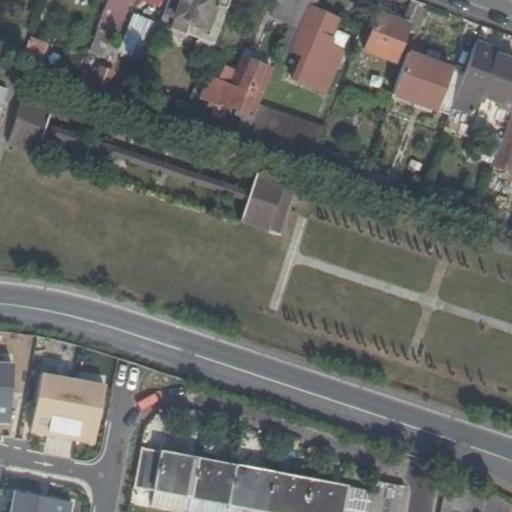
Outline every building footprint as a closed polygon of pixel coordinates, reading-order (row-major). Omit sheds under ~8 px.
[(201,45),(213,50),(231,0),(167,0),(163,12),(207,28),(201,45)] [(291,21),(298,0),(279,0),(273,16),(290,23),(291,21)] [(316,0),(298,0),(291,21),(302,26),(291,50),(320,62),(339,18),(313,7),(316,0)] [(426,5),(413,0),(405,23),(407,24),(417,28),(426,5)] [(120,7),(107,2),(97,28),(109,33),(120,7)] [(407,24),(405,23),(377,13),(363,49),(394,61),(407,24)] [(133,55),(146,59),(159,24),(147,19),(133,55)] [(31,31),(18,65),(36,70),(45,44),(44,44),(46,37),(31,31)] [(111,37),(96,31),(89,51),(103,57),(111,37)] [(464,73),(451,107),(471,115),(481,89),(511,101),(511,59),(495,53),(497,49),(476,42),(464,73)] [(408,52),(391,97),(447,119),(451,107),(464,73),(408,52)] [(259,99),(261,100),(273,70),(243,58),(232,88),(209,79),(201,98),(217,104),(218,100),(253,115),(259,99)] [(20,101),(5,142),(33,152),(48,111),(20,101)] [(259,106),(247,140),(303,158),(314,126),(259,106)] [(511,115),(502,142),(493,166),(511,172),(511,115)] [(314,126),(303,158),(314,162),(326,130),(314,126)] [(251,177),(237,221),(278,235),(293,190),(251,177)] [(13,349),(0,348),(0,418),(7,418),(13,349)] [(102,368),(32,356),(21,432),(94,441),(102,368)] [(159,445),(136,441),(128,480),(152,485),(159,445)] [(368,511),(373,487),(159,445),(152,485),(192,493),(266,507),(292,511),(368,511)] [(375,473),(373,487),(368,511),(399,511),(405,479),(375,473)] [(470,511),(476,481),(446,475),(439,511),(470,511)] [(69,511),(73,496),(16,480),(7,511),(69,511)] [(192,493),(152,485),(149,501),(188,508),(192,493)]
